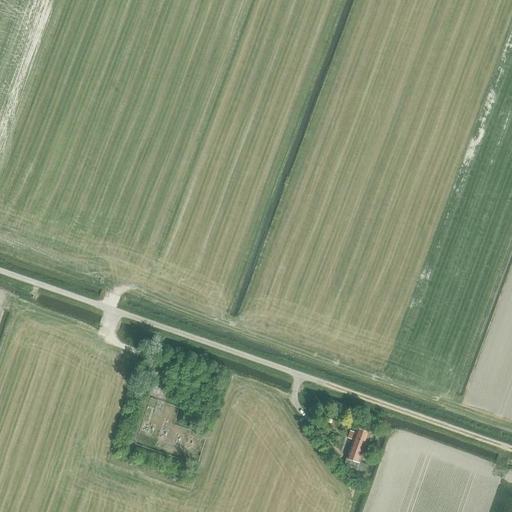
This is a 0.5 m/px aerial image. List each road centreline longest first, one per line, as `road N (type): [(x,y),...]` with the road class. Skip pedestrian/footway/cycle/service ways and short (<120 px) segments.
road 1 (unclassified): [(299,375),(0,271)]
road 2 (track): [(511,449),(299,375)]
